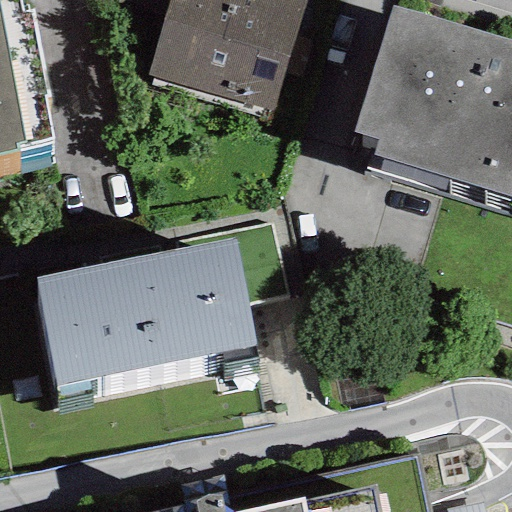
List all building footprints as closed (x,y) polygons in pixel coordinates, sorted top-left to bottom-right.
[(0,0),(0,155),(20,152),(19,145),(52,138),(45,99),(50,98),(34,11),(21,14),(18,0),(0,0)] [(117,0),(116,7),(163,21),(169,0),(117,0)] [(169,0),(163,21),(147,76),(274,113),(304,6),(306,0),(304,0),(169,0)] [(511,41),(391,5),(352,132),(376,139),(371,156),(511,198),(511,41)] [(236,239),(34,278),(55,387),(258,348),(236,239)] [(381,511),(375,486),(303,501),(302,499),(239,511),(222,511),(219,493),(193,498),(195,511),(381,511)]
